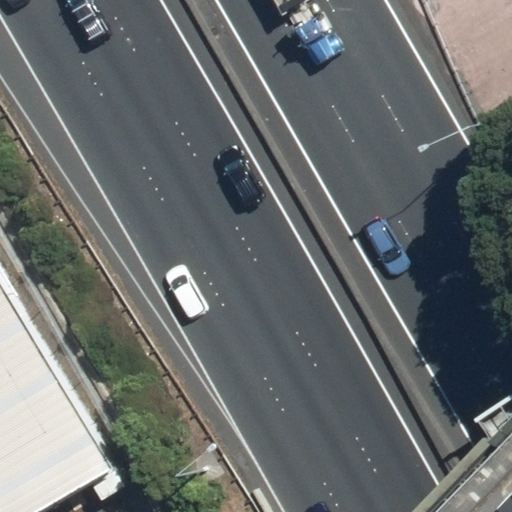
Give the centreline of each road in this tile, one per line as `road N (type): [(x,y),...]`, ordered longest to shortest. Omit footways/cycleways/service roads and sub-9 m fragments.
road 1 (motorway): [(399,511),(106,0)]
road 2 (motorway): [(271,0),(511,416)]
